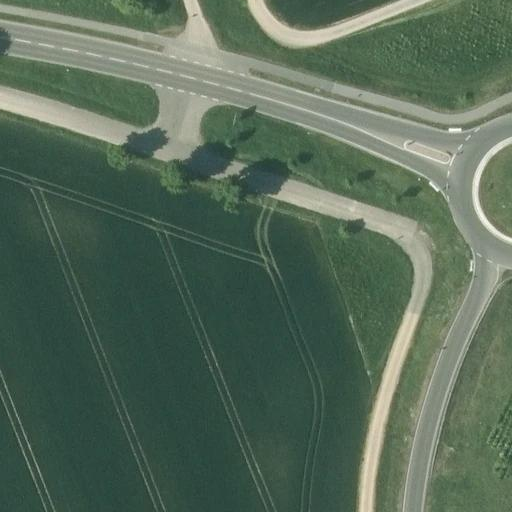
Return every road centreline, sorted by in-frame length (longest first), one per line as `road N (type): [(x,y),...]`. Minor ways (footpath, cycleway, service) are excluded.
road 1 (tertiary): [(462,170),(291,110),(0,38)]
road 2 (track): [(364,511),(389,382),(427,266),(411,238)]
road 3 (primary): [(483,242),(486,267),(433,397),(412,511)]
road 4 (track): [(256,0),(267,24),(295,39),(411,0)]
